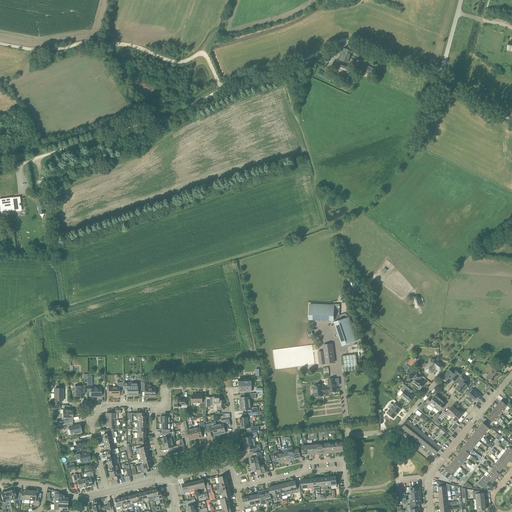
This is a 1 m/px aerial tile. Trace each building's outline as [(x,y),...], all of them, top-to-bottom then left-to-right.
[(340,60),(347,63),(352,52),(345,49),(343,55),(342,55),(340,60)] [(334,62),(331,67),(339,70),(335,79),(345,83),(351,69),(341,65),(334,62)] [(359,71),(374,76),(376,70),(362,64),(359,71)] [(329,76),(319,71),(317,75),(327,80),(329,76)] [(11,211),(9,198),(7,198),(7,197),(2,198),(2,199),(0,199),(0,201),(1,207),(0,206),(0,210),(1,210),(1,211),(11,210),(11,211)] [(21,202),(19,202),(19,198),(17,198),(16,197),(12,198),(10,198),(11,198),(12,199),(10,199),(9,198),(11,211),(20,210),(20,208),(21,208),(21,202)] [(334,305),(310,304),(309,319),(333,320),(335,320),(336,323),(335,323),(343,345),(347,344),(348,345),(350,344),(349,343),(357,341),(349,318),(341,321),(339,315),(333,315),(334,305)] [(320,365),(335,362),(333,344),(323,345),(323,351),(318,352),(320,365)] [(358,370),(356,354),(343,356),(345,372),(358,370)] [(409,367),(414,361),(410,358),(405,364),(409,367)] [(437,362),(435,360),(431,360),(425,367),(425,371),(428,373),(432,372),(436,368),(439,371),(441,371),(444,367),(444,366),(437,361),(437,362)] [(402,376),(409,368),(404,364),(399,369),(402,371),(399,374),(402,376)] [(498,366),(496,369),(495,368),(486,378),(493,384),(501,373),(500,372),(501,372),(502,372),(503,369),(505,369),(505,366),(498,366)] [(443,378),(449,383),(452,379),(455,382),(461,375),(455,370),(453,373),(449,370),(443,378)] [(421,380),(423,377),(417,371),(412,377),(415,379),(413,383),(415,385),(415,386),(419,390),(425,383),(421,380)] [(455,384),(458,386),(456,389),(462,394),(468,386),(465,384),(468,380),(462,375),(455,384)] [(91,377),(87,377),(87,379),(87,382),(87,393),(91,393),(91,397),(95,397),(97,397),(101,396),(101,388),(97,388),(97,387),(92,387),(92,377),(91,377)] [(240,392),(252,392),(251,379),(239,379),(240,392)] [(335,379),(328,380),(329,387),(330,392),(330,393),(337,392),(336,386),(339,386),(339,379),(335,379)] [(138,387),(137,387),(137,383),(131,383),(131,382),(123,382),(123,390),(127,390),(127,396),(132,396),(132,395),(138,395),(138,387)] [(145,391),(145,396),(155,396),(155,388),(147,388),(147,382),(141,382),(141,391),(145,391)] [(117,388),(109,388),(109,396),(115,395),(115,396),(119,396),(123,396),(123,383),(117,383),(117,388)] [(409,403),(414,396),(411,394),(413,391),(404,384),(401,389),(404,392),(400,396),(409,403)] [(330,392),(329,387),(323,388),(323,385),(314,386),(315,396),(319,395),(319,397),(324,396),(324,392),(326,392),(330,392)] [(83,397),(83,394),(83,387),(80,387),(76,387),(74,388),(74,392),(73,394),(73,395),(74,397),(83,397)] [(60,405),(60,401),(63,401),(63,389),(54,389),(54,400),(52,400),(52,405),(60,405)] [(476,391),(474,393),(470,389),(467,392),(469,394),(466,398),(473,403),(475,400),(478,402),(483,396),(480,394),(479,394),(476,391)] [(241,405),(250,404),(250,401),(251,400),(251,399),(256,398),(256,393),(244,395),(244,398),(240,398),(241,405)] [(206,407),(206,400),(203,400),(203,394),(199,394),(199,395),(192,395),(192,403),(201,403),(201,407),(206,407)] [(427,406),(429,403),(434,408),(441,400),(441,399),(435,394),(433,397),(433,398),(432,399),(430,397),(425,404),(427,406)] [(206,400),(206,407),(213,407),(214,406),(214,405),(217,405),(217,410),(225,410),(224,400),(220,400),(220,395),(214,395),(214,397),(206,397),(206,400)] [(182,397),(175,397),(175,403),(174,403),(174,408),(179,408),(179,406),(182,406),(182,405),(188,405),(188,399),(184,399),(184,400),(182,400),(182,397)] [(441,400),(434,408),(439,412),(446,404),(441,400)] [(501,401),(497,405),(504,411),(508,406),(501,401)] [(394,419),(401,410),(394,404),(393,405),(390,403),(387,407),(390,409),(386,413),(394,419)] [(245,413),(245,414),(258,412),(257,407),(252,408),(252,406),(251,406),(250,404),(241,405),(241,411),(251,410),(251,413),(245,413)] [(494,409),(501,415),(503,412),(504,411),(497,405),(494,409)] [(451,418),(457,411),(452,407),(447,413),(444,411),(439,417),(442,420),(447,415),(448,416),(449,415),(452,417),(451,417),(451,418)] [(64,418),(73,418),(73,409),(63,410),(63,417),(64,418)] [(490,413),(497,419),(499,417),(501,415),(494,409),(490,413)] [(106,420),(116,420),(116,414),(121,414),(121,410),(111,410),(111,413),(106,413),(106,420)] [(457,411),(451,418),(454,419),(452,422),(451,424),(453,425),(451,428),(455,431),(460,425),(456,422),(462,415),(457,411)] [(240,418),(241,424),(253,423),(252,417),(254,417),(254,416),(258,415),(258,412),(245,414),(245,418),(240,418)] [(145,413),(137,413),(137,422),(145,422),(145,420),(147,420),(147,416),(145,416),(145,413)] [(160,423),(170,423),(170,419),(173,419),(173,414),(171,413),(164,413),(164,416),(160,416),(160,423)] [(432,420),(435,422),(441,415),(438,413),(432,420)] [(494,423),(496,420),(497,419),(490,413),(487,418),(494,423)] [(221,423),(216,424),(219,435),(226,433),(224,427),(231,425),(229,419),(221,421),(221,423)] [(116,420),(106,420),(106,426),(109,426),(109,430),(110,430),(113,429),(119,429),(119,426),(116,426),(116,420)] [(418,422),(416,420),(414,423),(413,424),(407,432),(412,436),(418,428),(415,426),(418,422)] [(189,437),(190,440),(196,438),(194,428),(188,429),(186,421),(181,423),(181,426),(181,430),(181,431),(183,438),(189,437)] [(408,421),(402,428),(407,432),(413,424),(408,421)] [(194,428),(196,438),(203,437),(201,431),(206,430),(204,422),(199,423),(200,426),(194,428)] [(170,429),(170,423),(160,423),(160,429),(162,429),(162,434),(170,432),(171,429),(170,429)] [(219,435),(216,424),(212,426),(211,423),(206,425),(208,433),(211,432),(212,436),(219,435)] [(253,423),(241,424),(241,429),(247,429),(247,432),(259,431),(259,426),(253,427),(253,423)] [(479,427),(486,433),(489,429),(483,423),(479,427)] [(69,427),(71,435),(77,434),(82,433),(80,425),(69,427)] [(482,437),(486,433),(479,427),(476,432),(482,437)] [(416,439),(422,432),(418,428),(412,436),(416,439)] [(115,438),(113,429),(110,430),(111,433),(103,435),(104,437),(102,437),(103,441),(113,438),(115,438)] [(422,432),(416,439),(421,443),(427,436),(424,433),(425,432),(423,431),(422,432)] [(175,441),(174,436),(175,435),(174,432),(170,432),(162,434),(165,433),(166,437),(162,438),(162,441),(163,441),(163,444),(173,441),(175,441)] [(244,445),(255,442),(254,439),(258,438),(257,432),(253,433),(246,434),(247,438),(243,439),(244,445)] [(479,441),(482,437),(476,432),(472,436),(479,441)] [(426,447),(432,440),(427,436),(421,443),(426,447)] [(475,446),(479,441),(472,436),(469,440),(475,446)] [(83,451),(83,448),(87,447),(85,439),(81,440),(79,440),(78,438),(73,439),(74,443),(76,442),(77,447),(74,448),(75,453),(83,451)] [(430,451),(436,444),(432,440),(426,447),(430,451)] [(472,450),(475,446),(469,440),(465,444),(472,450)] [(173,441),(163,444),(164,447),(164,449),(169,448),(170,451),(179,449),(178,446),(174,447),(173,441)] [(255,442),(244,445),(246,451),(250,450),(251,453),(261,450),(260,444),(255,445),(255,442)] [(343,442),(334,443),(335,451),(337,451),(337,452),(344,452),(344,450),(343,442)] [(436,444),(430,451),(435,455),(441,447),(436,444)] [(469,454),(472,450),(465,444),(462,449),(463,450),(469,454)] [(292,447),(287,448),(288,452),(290,460),(292,459),(292,460),(295,460),(295,459),(293,450),(292,447)] [(503,449),(500,454),(502,456),(509,461),(511,457),(511,456),(506,451),(503,449)] [(470,455),(469,454),(463,450),(460,454),(466,459),(470,455)] [(81,459),(82,463),(91,461),(89,454),(87,454),(87,451),(75,454),(77,460),(81,459)] [(250,459),(251,465),(260,463),(259,459),(262,458),(261,451),(255,453),(255,456),(253,457),(253,458),(250,459)] [(279,451),(277,452),(277,454),(279,462),(282,462),(282,463),(285,462),(285,461),(283,453),(280,454),(279,451)] [(463,463),(466,459),(460,454),(456,458),(463,463)] [(505,465),(509,461),(502,456),(499,460),(505,465)] [(459,468),(463,463),(456,458),(453,462),(459,468)] [(502,469),(505,465),(499,460),(495,464),(502,469)] [(152,471),(151,466),(152,465),(151,462),(150,462),(150,463),(142,465),(140,465),(141,470),(140,471),(141,474),(152,471)] [(456,472),(459,468),(453,462),(449,466),(456,472)] [(259,470),(260,474),(266,473),(264,466),(261,467),(260,463),(251,465),(253,471),(259,470)] [(109,473),(120,470),(119,464),(109,467),(110,472),(109,472),(109,473)] [(498,473),(502,469),(495,464),(491,468),(492,469),(493,469),(498,473)] [(452,476),(456,472),(449,466),(446,471),(452,476)] [(498,474),(498,473),(493,469),(492,469),(489,473),(496,478),(499,474),(498,474)] [(120,470),(109,473),(110,476),(111,475),(112,478),(113,477),(113,480),(123,478),(120,470)] [(84,479),(86,487),(92,486),(91,482),(94,481),(92,471),(86,473),(87,478),(84,479)] [(449,480),(452,476),(446,471),(442,475),(438,479),(447,482),(449,480)] [(486,477),(492,483),(496,478),(489,473),(486,477)] [(80,489),(86,487),(84,479),(81,480),(79,474),(73,476),(76,485),(79,485),(80,489)] [(330,477),(331,486),(339,485),(339,482),(337,482),(336,476),(330,477)] [(485,489),(488,486),(489,487),(492,483),(486,477),(484,476),(478,483),(485,489)] [(299,483),(300,489),(301,492),(303,492),(303,489),(308,488),(307,479),(302,480),(302,483),(299,483)] [(216,484),(217,489),(229,486),(227,481),(219,483),(216,484)] [(295,481),(290,482),(293,494),(301,492),(300,489),(297,489),(295,481)] [(290,482),(284,484),(287,495),(290,494),(291,495),(293,494),(290,482)] [(446,484),(438,482),(438,487),(438,493),(447,492),(446,484)] [(180,488),(182,495),(185,494),(184,493),(190,492),(188,484),(182,485),(183,487),(180,488)] [(287,495),(284,484),(279,485),(281,493),(283,499),(282,497),(287,495)] [(280,499),(283,499),(281,493),(279,485),(274,486),(277,498),(280,498),(280,499)] [(217,489),(218,494),(222,494),(230,492),(229,486),(217,489)] [(268,487),(269,490),(269,491),(271,496),(272,500),(275,499),(275,501),(277,500),(277,498),(274,486),(268,487)] [(11,490),(8,491),(10,501),(14,500),(15,505),(17,504),(18,509),(20,508),(21,500),(21,494),(18,493),(18,496),(16,496),(14,491),(15,491),(14,489),(11,490)] [(156,489),(151,491),(154,502),(154,501),(162,499),(160,491),(157,491),(156,489)] [(30,500),(30,491),(25,490),(25,492),(22,491),(21,494),(21,500),(24,500),(30,500)] [(269,490),(264,491),(267,507),(270,506),(269,502),(272,501),(272,500),(271,496),(269,491),(269,490)] [(6,502),(10,501),(8,491),(5,492),(4,492),(1,492),(2,494),(4,501),(1,502),(3,510),(3,511),(6,511),(5,506),(7,506),(6,502)] [(30,491),(30,500),(35,501),(35,505),(39,505),(40,494),(36,493),(36,491),(30,491)] [(54,504),(68,505),(68,498),(64,498),(64,494),(54,491),(54,504)] [(264,491),(258,492),(259,494),(262,508),(264,507),(264,505),(267,504),(264,491)] [(479,491),(472,492),(473,500),(475,499),(484,498),(484,493),(479,493),(479,491)] [(262,508),(259,494),(253,495),(256,507),(257,509),(259,509),(259,508),(262,507),(262,508)] [(250,505),(251,508),(252,510),(254,510),(253,508),(256,507),(253,495),(248,497),(250,505)] [(245,505),(244,506),(245,510),(251,508),(250,505),(248,497),(243,498),(245,505)] [(419,509),(419,505),(422,505),(421,499),(412,500),(409,500),(410,510),(419,509)] [(92,506),(93,511),(104,509),(112,507),(111,502),(106,503),(107,506),(101,507),(99,501),(93,503),(94,506),(92,506)]
